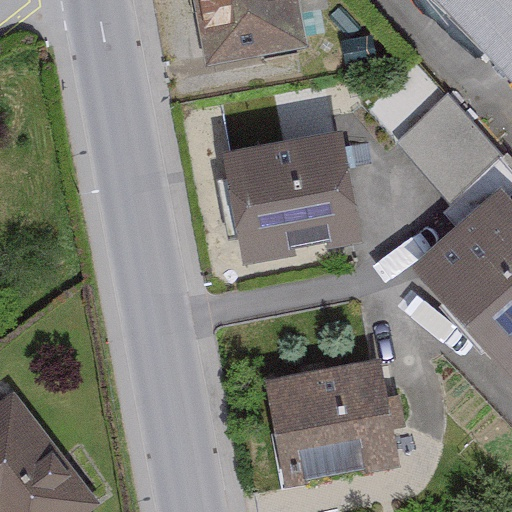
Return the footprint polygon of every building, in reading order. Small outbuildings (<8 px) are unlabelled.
[(183,0),(197,77),(301,60),(294,17),(320,12),(317,0),(183,0)] [(511,0),(410,0),(511,106),(511,0)] [(346,243),(329,138),(215,157),(234,273),(288,264),(286,253),(346,243)] [(511,226),(488,200),(400,278),(505,395),(511,389),(511,226)] [(388,468),(368,365),(259,386),(279,489),(388,468)] [(82,511),(91,505),(5,399),(0,403),(0,511),(82,511)]
